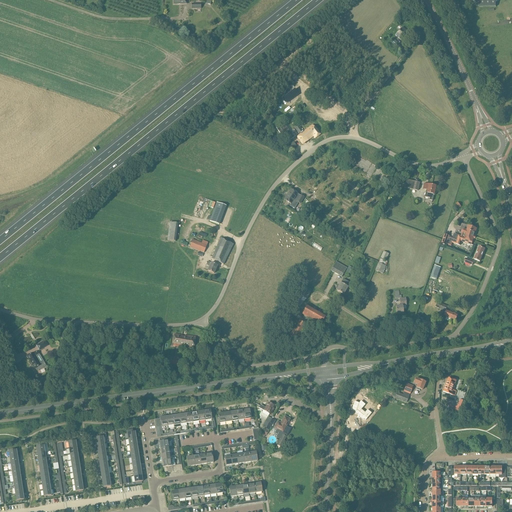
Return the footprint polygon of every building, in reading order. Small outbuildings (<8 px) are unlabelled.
[(412,35),(403,27),(396,35),(405,43),(412,35)] [(295,90),(283,98),(285,101),(289,99),(290,101),(299,95),(295,90)] [(278,125),(275,127),(286,142),(293,136),(284,124),(280,128),(278,125)] [(300,125),(294,129),(297,135),(300,132),(301,133),(301,134),(297,137),(302,144),(313,136),(315,139),(320,135),(313,126),(303,132),(302,131),(304,130),(300,125)] [(429,185),(424,184),(423,189),(426,190),(424,198),(430,199),(430,198),(433,198),(436,186),(429,185)] [(287,196),(284,200),(286,201),(286,202),(287,202),(291,204),(290,206),(295,209),(298,203),(300,204),(304,198),(300,196),(298,194),(291,190),(288,194),(289,195),(287,197),(287,196)] [(208,216),(211,206),(203,203),(199,213),(208,216)] [(224,208),(217,206),(213,223),(220,224),(224,208)] [(178,217),(171,216),(166,241),(177,243),(180,224),(176,224),(178,217)] [(444,234),(441,244),(447,245),(451,247),(452,243),(456,244),(460,246),(462,242),(471,245),(473,240),(477,229),(473,228),(468,226),(467,230),(464,229),(462,230),(462,232),(463,233),(462,237),(454,234),(453,238),(450,237),(450,236),(444,234)] [(233,244),(221,238),(211,259),(224,265),(233,244)] [(207,245),(193,240),(190,247),(204,253),(207,245)] [(485,249),(480,247),(475,260),(480,262),(485,249)] [(389,254),(383,252),(380,258),(386,260),(389,254)] [(211,263),(207,262),(206,265),(210,267),(208,271),(214,274),(217,266),(211,263)] [(347,268),(336,262),(331,271),(342,277),(347,268)] [(386,266),(378,263),(375,271),(383,274),(386,266)] [(400,267),(397,274),(408,279),(409,278),(413,280),(418,269),(413,267),(413,268),(409,266),(407,269),(400,267)] [(338,285),(336,289),(337,290),(337,291),(343,295),(347,288),(347,287),(350,283),(343,279),(341,284),(340,286),(338,285)] [(381,286),(369,286),(369,292),(370,292),(370,296),(374,297),(374,304),(382,304),(382,291),(381,291),(381,286)] [(301,289),(297,297),(304,301),(309,293),(301,289)] [(396,310),(396,311),(397,314),(403,313),(403,309),(406,309),(406,306),(405,298),(399,299),(400,306),(396,307),(396,310)] [(447,306),(438,302),(436,307),(445,311),(447,306)] [(326,316),(307,306),(302,314),(315,322),(313,324),(317,326),(318,324),(321,325),(326,316)] [(458,315),(447,310),(444,317),(456,321),(458,315)] [(306,325),(299,320),(290,335),(297,340),(306,325)] [(315,335),(311,332),(310,334),(308,333),(304,339),(300,346),(302,347),(306,341),(307,341),(310,343),(315,335)] [(182,335),(174,334),(173,347),(194,350),(196,337),(184,335),(184,337),(182,336),(182,335)] [(44,341),(37,346),(39,350),(43,348),(42,347),(44,346),(43,344),(45,342),(44,341)] [(34,353),(27,357),(35,369),(36,368),(37,371),(46,366),(44,362),(41,364),(37,358),(36,358),(36,357),(39,355),(37,352),(34,354),(34,353)] [(210,365),(205,358),(195,364),(200,371),(210,365)] [(443,392),(455,396),(456,392),(453,390),(456,381),(448,378),(443,392)] [(416,379),(414,383),(418,385),(416,388),(417,388),(416,390),(419,391),(420,389),(422,390),(425,382),(419,380),(416,379)] [(413,386),(407,384),(403,392),(410,395),(413,386)] [(397,387),(394,396),(405,401),(407,395),(402,393),(403,389),(397,387)] [(463,400),(460,399),(457,406),(455,407),(449,405),(448,407),(458,412),(463,400)] [(354,402),(351,410),(355,412),(355,414),(358,415),(357,417),(365,421),(371,413),(367,410),(365,413),(362,410),(364,407),(363,407),(365,405),(360,402),(361,401),(360,401),(360,402),(359,403),(354,402)] [(261,405),(259,408),(264,410),(261,415),(267,419),(265,421),(269,423),(271,419),(268,417),(269,415),(271,411),(273,412),(274,409),(273,408),(274,405),(274,404),(272,404),(269,402),(266,408),(261,405)] [(204,411),(206,421),(211,420),(212,422),(214,422),(213,414),(211,414),(210,410),(204,411)] [(243,411),(245,420),(250,419),(251,421),(254,420),(253,414),(250,414),(250,410),(243,411)] [(226,423),(225,414),(218,414),(218,418),(216,418),(217,426),(220,425),(220,424),(226,423)] [(160,418),(160,419),(161,422),(161,426),(161,427),(165,427),(166,429),(168,429),(168,426),(167,417),(164,417),(163,416),(160,417),(160,418)] [(278,421),(274,428),(277,429),(275,434),(277,435),(281,436),(282,435),(286,437),(287,437),(288,435),(291,429),(288,427),(286,426),(290,419),(285,416),(281,423),(278,421)] [(275,421),(271,419),(269,423),(267,427),(266,427),(264,432),(262,436),(264,438),(265,436),(266,436),(272,425),(273,425),(275,421)] [(132,430),(127,431),(127,434),(128,440),(136,439),(137,438),(137,435),(135,435),(135,433),(133,433),(132,430)] [(96,439),(96,445),(104,444),(103,437),(106,437),(106,434),(97,435),(98,438),(96,439)] [(286,437),(282,435),(276,445),(282,448),(285,442),(284,441),(286,437)] [(454,469),(452,469),(452,475),(454,475),(454,474),(457,474),(457,478),(460,478),(460,474),(461,474),(461,466),(455,466),(454,469)] [(452,475),(452,469),(452,467),(448,467),(448,476),(441,476),(441,472),(433,472),(433,479),(443,479),(448,479),(452,479),(452,475)] [(496,467),(496,475),(499,475),(499,478),(506,478),(506,467),(502,467),(496,467)]
